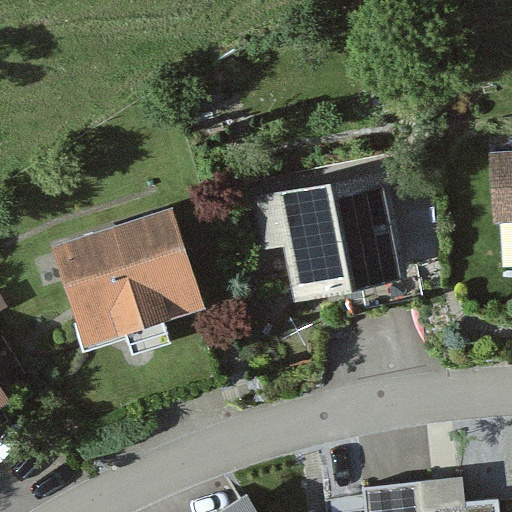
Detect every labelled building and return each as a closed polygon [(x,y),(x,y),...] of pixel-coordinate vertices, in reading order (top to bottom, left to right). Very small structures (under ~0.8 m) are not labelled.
[(511,161),(490,163),(494,223),(511,221),(511,161)] [(388,184),(254,203),(262,256),(287,252),(295,307),(404,292),(388,184)] [(173,218),(55,256),(88,357),(206,318),(173,218)] [(1,288),(0,288),(0,309),(10,303),(1,288)] [(0,394),(9,389),(0,375),(0,394)] [(500,428),(469,436),(478,474),(508,467),(500,428)] [(462,469),(366,478),(369,511),(502,511),(500,491),(464,494),(462,469)] [(264,511),(248,486),(205,511),(264,511)]
